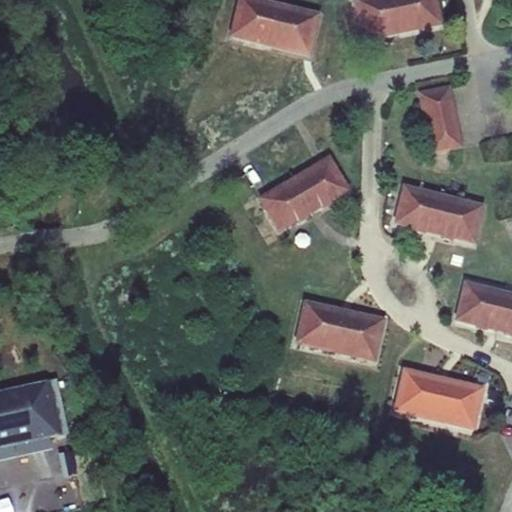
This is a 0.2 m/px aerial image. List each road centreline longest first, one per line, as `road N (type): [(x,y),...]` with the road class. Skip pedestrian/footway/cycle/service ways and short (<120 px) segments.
road 1 (residential): [(385,83),(285,109),(171,199),(92,240),(0,243)]
road 2 (residential): [(385,83),(378,239)]
